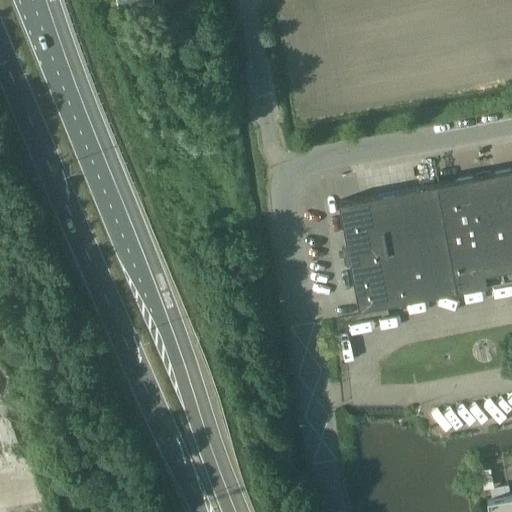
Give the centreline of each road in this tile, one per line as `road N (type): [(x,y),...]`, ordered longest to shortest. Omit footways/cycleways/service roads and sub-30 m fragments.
road 1 (primary): [(240,511),(29,0)]
road 2 (primary): [(0,48),(201,511)]
road 3 (tertiary): [(338,511),(279,191),(281,166)]
road 4 (tertiary): [(281,166),(511,122)]
road 5 (unclassified): [(281,166),(269,145),(248,0)]
